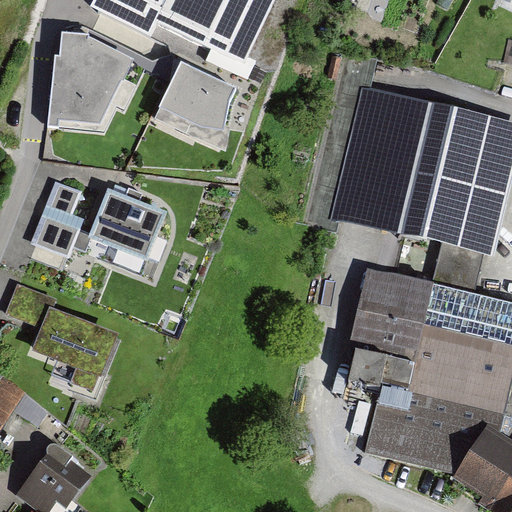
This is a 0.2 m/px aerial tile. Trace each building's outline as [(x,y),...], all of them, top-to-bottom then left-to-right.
[(114,0),(93,41),(62,38),(52,130),(107,136),(135,86),(144,72),(172,86),(161,110),(201,131),(225,134),(229,105),(235,90),(184,67),(194,48),(157,30),(163,18),(209,40),(228,0),(114,0)] [(511,185),(511,129),(371,98),(341,224),(445,249),(437,292),(368,277),(347,358),(353,361),(347,387),(379,397),(377,410),(382,412),(371,451),(395,458),(394,464),(456,479),(452,485),(492,510),(508,483),(511,475),(511,441),(504,437),(511,396),(511,306),(477,298),(485,258),(494,259),(511,185)] [(82,197),(57,187),(33,248),(68,262),(84,224),(73,219),(82,197)] [(125,203),(109,197),(91,242),(159,268),(168,246),(156,242),(165,220),(138,209),(142,198),(129,193),(125,203)] [(59,306),(19,290),(7,322),(42,336),(35,355),(59,364),(53,381),(98,398),(120,342),(55,316),(59,306)] [(0,394),(0,437),(29,398),(8,383),(0,394)] [(70,511),(90,482),(49,454),(18,500),(36,511),(56,511),(58,511),(59,511),(70,511)] [(511,511),(511,485),(508,483),(492,510),(490,511),(511,511)]
